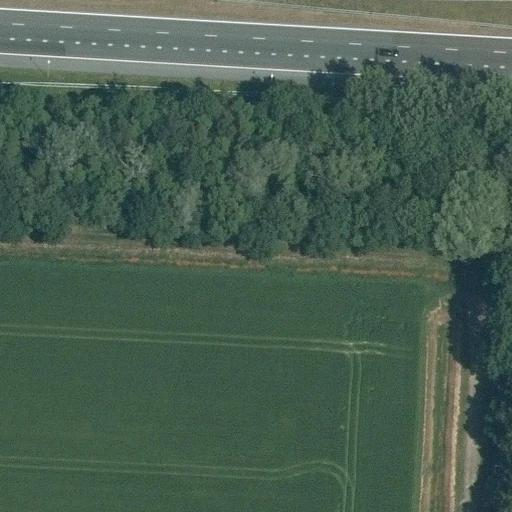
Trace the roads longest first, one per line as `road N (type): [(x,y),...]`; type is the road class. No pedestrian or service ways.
road 1 (motorway): [(0,24),(511,54)]
road 2 (unclassified): [(465,511),(475,269)]
